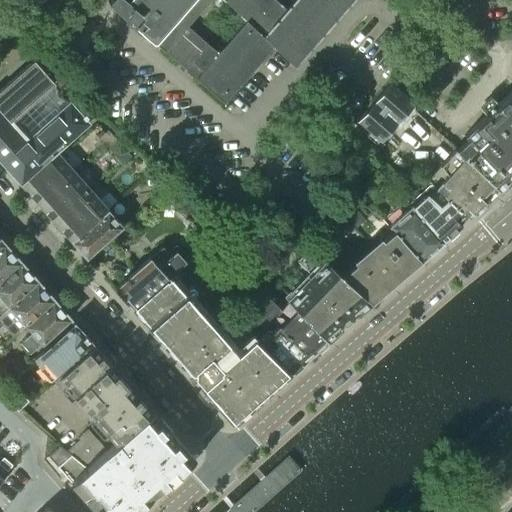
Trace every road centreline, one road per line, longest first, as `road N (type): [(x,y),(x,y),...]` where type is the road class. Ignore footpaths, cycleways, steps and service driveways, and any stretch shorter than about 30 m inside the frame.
road 1 (secondary): [(511,212),(227,457)]
road 2 (residential): [(0,202),(227,457)]
